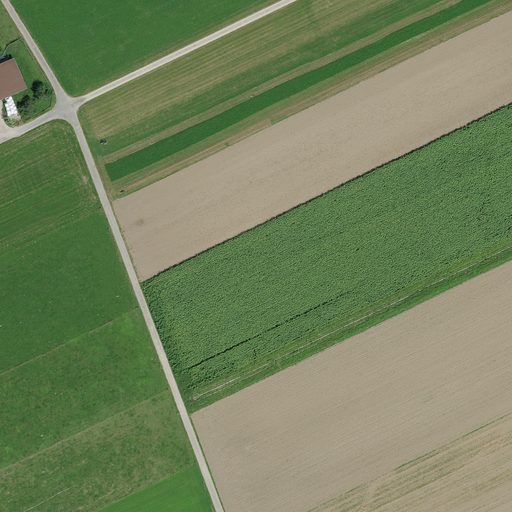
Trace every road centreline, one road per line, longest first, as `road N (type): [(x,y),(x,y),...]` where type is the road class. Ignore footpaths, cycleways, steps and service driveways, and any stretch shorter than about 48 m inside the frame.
road 1 (track): [(4,0),(69,107),(219,511)]
road 2 (track): [(0,141),(289,0)]
